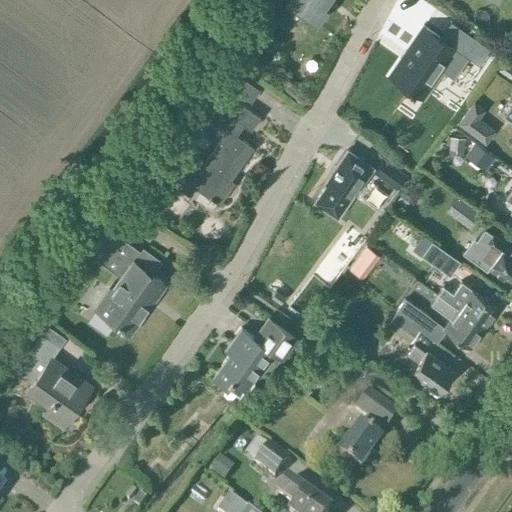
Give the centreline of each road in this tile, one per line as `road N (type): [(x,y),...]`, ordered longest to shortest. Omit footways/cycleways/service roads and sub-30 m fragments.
road 1 (residential): [(61,511),(225,283),(376,0)]
road 2 (secondary): [(439,511),(511,411)]
